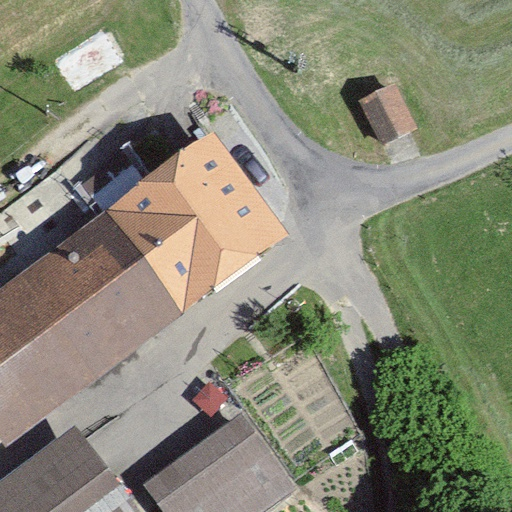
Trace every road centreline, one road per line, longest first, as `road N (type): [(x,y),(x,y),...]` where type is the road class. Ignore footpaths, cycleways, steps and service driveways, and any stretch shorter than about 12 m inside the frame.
road 1 (unclassified): [(201,0),(285,149),(329,182),(388,185),(511,136)]
road 2 (track): [(329,182),(336,230),(460,511)]
road 3 (track): [(336,230),(333,280),(399,468),(400,511)]
